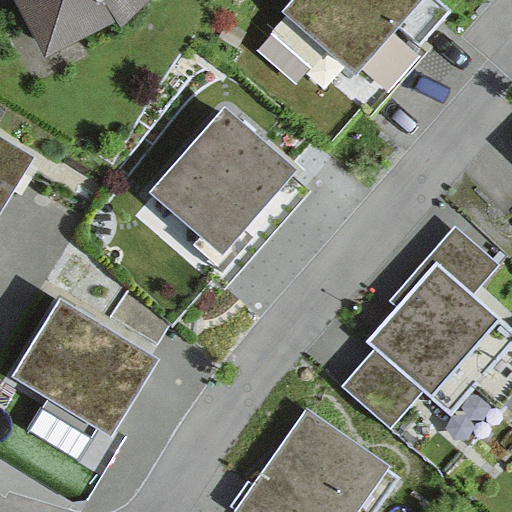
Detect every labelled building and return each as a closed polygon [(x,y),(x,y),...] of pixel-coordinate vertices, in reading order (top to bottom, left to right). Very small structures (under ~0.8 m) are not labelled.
[(148,0),(19,0),(39,59),(141,13),(148,0)] [(452,11),(439,0),(296,0),(285,13),(379,95),(452,11)] [(226,109),(150,196),(232,267),(308,180),(226,109)] [(0,212),(33,160),(0,139),(0,212)] [(401,313),(341,382),(392,426),(422,391),(453,418),(511,349),(511,329),(473,297),(498,268),(455,231),(391,304),(401,313)] [(62,302),(13,380),(111,441),(160,363),(62,302)] [(31,442),(101,472),(112,445),(42,415),(31,442)] [(362,511),(391,468),(312,417),(249,511),(362,511)]
